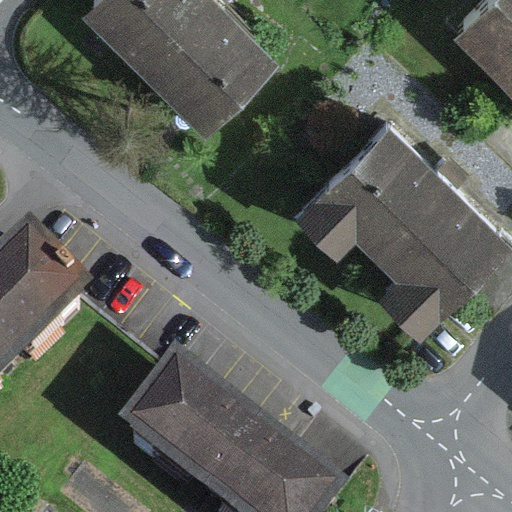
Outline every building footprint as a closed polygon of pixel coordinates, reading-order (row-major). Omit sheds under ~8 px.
[(99,0),(219,112),(292,34),(255,0),(99,0)] [(511,0),(464,0),(439,25),(511,98),(511,0)] [(447,297),(449,299),(511,237),(511,216),(398,102),(323,176),(332,184),(307,209),(339,241),(364,216),(416,268),(389,294),(420,324),(447,297)] [(0,382),(83,302),(19,236),(0,253),(0,382)] [(119,426),(230,511),(332,511),(343,497),(169,363),(119,426)]
